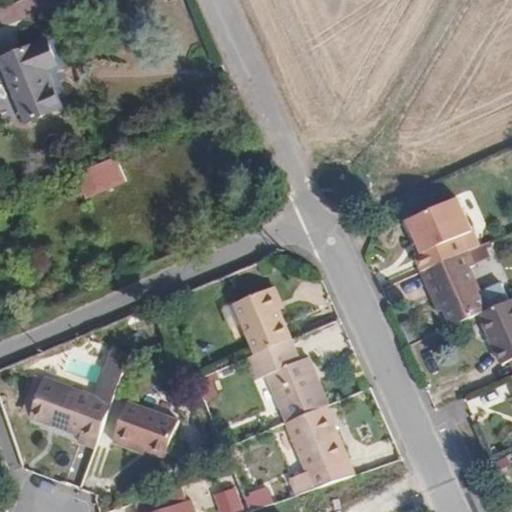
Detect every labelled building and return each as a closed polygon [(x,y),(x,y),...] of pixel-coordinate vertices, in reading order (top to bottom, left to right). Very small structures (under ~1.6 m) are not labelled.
[(66,79),(54,53),(10,72),(40,135),(72,121),(55,85),(66,79)] [(117,157),(76,175),(87,200),(128,183),(117,157)] [(422,274),(468,253),(450,214),(413,232),(422,254),(416,258),(422,274)] [(494,310),(468,253),(422,274),(429,289),(435,286),(455,328),(494,310)] [(279,339),(292,333),(285,319),(278,321),(262,285),(224,303),(248,353),(279,339)] [(511,302),(494,310),(485,315),(506,362),(511,361),(511,364),(511,302)] [(285,354),(279,339),(248,353),(254,368),(259,365),(285,421),(321,405),(323,404),(297,348),(285,354)] [(429,372),(438,369),(426,343),(418,347),(429,372)] [(104,439),(118,400),(50,374),(34,421),(85,441),(88,433),(104,439)] [(129,404),(118,400),(104,439),(115,444),(118,438),(166,457),(182,410),(134,390),(129,404)] [(321,405),(285,421),(310,476),(348,463),(321,405)] [(350,491),(347,479),(315,490),(320,502),(350,491)] [(348,511),(399,511),(389,483),(344,500),(348,511)] [(248,494),(254,510),(276,503),(269,486),(248,494)] [(184,511),(180,501),(148,511),(184,511)]
